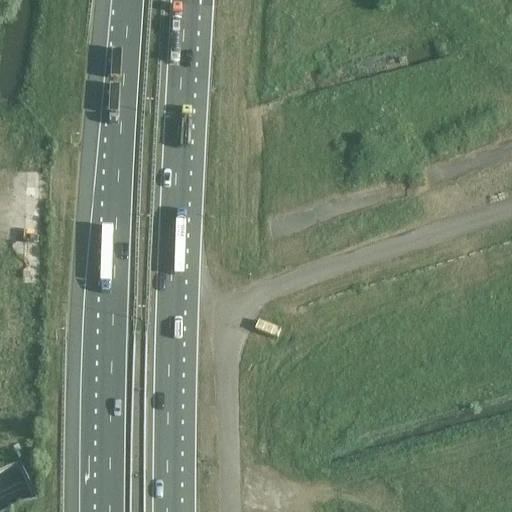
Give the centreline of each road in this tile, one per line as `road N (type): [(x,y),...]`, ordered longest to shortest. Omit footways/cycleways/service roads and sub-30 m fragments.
road 1 (motorway): [(129,0),(108,511)]
road 2 (motorway): [(168,497),(185,0)]
